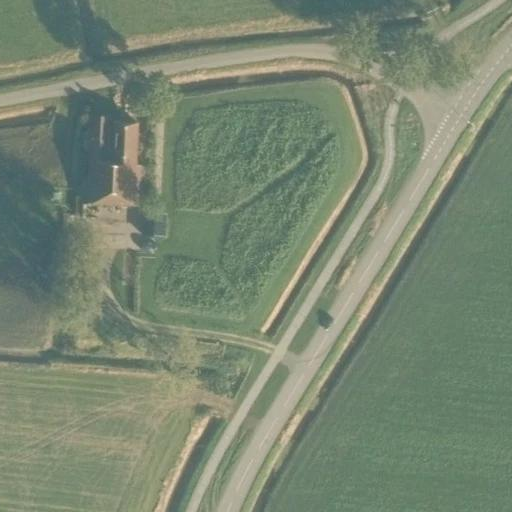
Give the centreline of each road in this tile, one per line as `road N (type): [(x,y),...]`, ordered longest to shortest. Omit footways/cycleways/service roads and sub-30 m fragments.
road 1 (unclassified): [(456,124),(348,58),(324,53),(182,67),(0,101)]
road 2 (secondary): [(233,511),(273,429),(456,124)]
